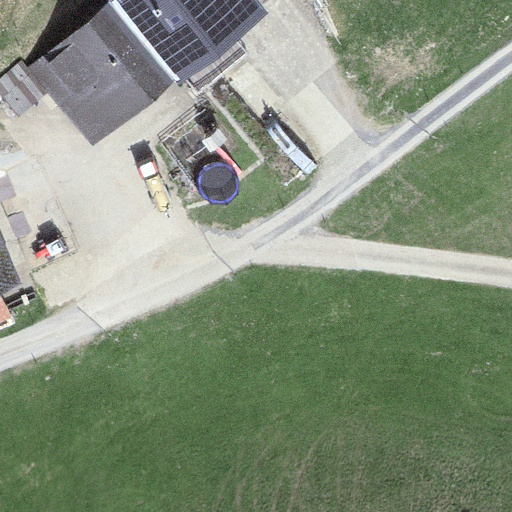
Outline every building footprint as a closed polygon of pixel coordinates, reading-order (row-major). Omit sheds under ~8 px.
[(226,18),(248,0),(118,0),(36,70),(49,85),(70,110),(93,137),(116,117),(112,112),(175,59),(197,85),(235,53),(214,29),(221,23),(226,18)] [(235,53),(247,42),(226,18),(221,23),(214,29),(235,53)] [(49,85),(36,70),(29,61),(0,85),(0,88),(19,110),(49,85)] [(0,274),(3,280),(12,276),(0,249),(0,274)] [(0,293),(0,281),(3,280),(0,274),(0,315),(8,312),(0,293)]
